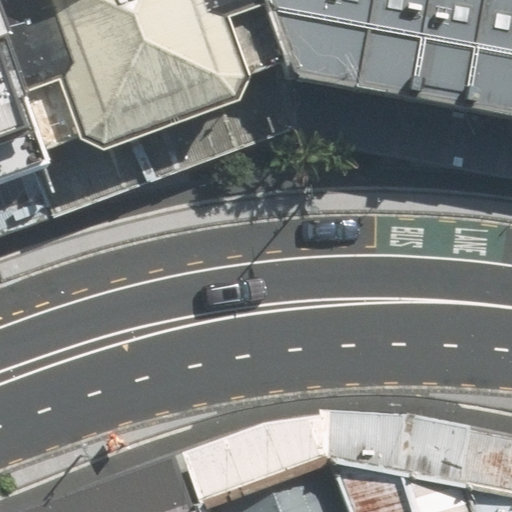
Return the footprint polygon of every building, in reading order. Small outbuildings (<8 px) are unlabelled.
[(0,0),(0,73),(32,159),(72,141),(91,153),(117,143),(228,102),(239,75),(279,61),(255,0),(0,0)] [(298,80),(511,121),(511,0),(255,0),(279,61),(286,80),(298,80)] [(54,215),(294,126),(298,80),(286,80),(279,61),(239,75),(228,102),(117,143),(91,153),(72,141),(32,159),(52,211),(54,215)] [(0,170),(32,159),(0,73),(0,170)] [(293,141),(511,181),(511,121),(298,80),(294,126),(293,141)] [(0,230),(52,211),(32,159),(0,170),(0,230)] [(10,511),(172,511),(195,504),(321,460),(456,483),(511,494),(511,436),(406,416),(270,414),(10,511)] [(339,511),(321,460),(195,504),(198,511),(339,511)] [(463,511),(456,483),(321,460),(339,511),(463,511)] [(511,511),(511,494),(456,483),(463,511),(511,511)]
